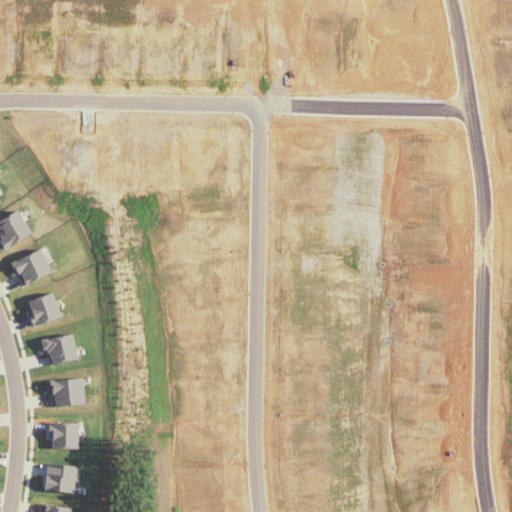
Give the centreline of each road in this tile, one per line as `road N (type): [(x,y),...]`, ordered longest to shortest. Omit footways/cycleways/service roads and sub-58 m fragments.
road 1 (residential): [(263,511),(258,347),(268,103),(226,95),(0,94)]
road 2 (residential): [(452,0),(484,181),(481,425),(491,511)]
road 3 (residential): [(0,298),(25,422),(14,511)]
road 4 (residential): [(268,103),(473,110)]
